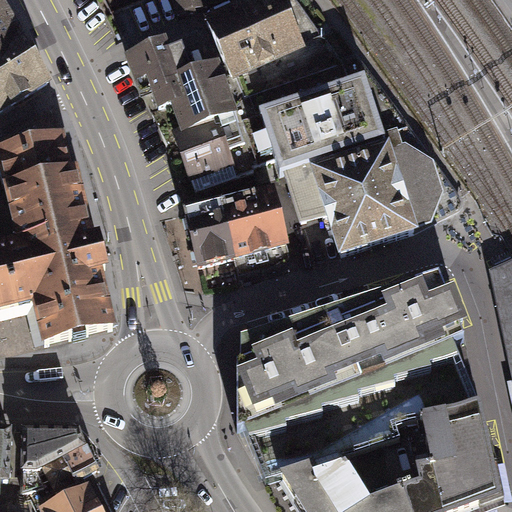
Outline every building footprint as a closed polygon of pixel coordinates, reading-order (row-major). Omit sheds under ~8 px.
[(172,0),(174,17),(192,15),(191,9),(209,7),(208,0),(172,0)] [(281,0),(248,0),(204,19),(230,78),(233,82),(236,81),(244,100),(249,99),(256,113),(259,112),(349,81),(344,67),(322,37),(304,44),(281,0)] [(0,113),(48,83),(0,4),(0,113)] [(164,40),(121,56),(132,86),(143,82),(155,113),(169,108),(177,130),(179,137),(238,115),(225,80),(218,62),(189,72),(179,47),(168,51),(164,40)] [(349,81),(259,112),(276,163),(281,176),(283,175),(299,226),(326,218),(338,259),(420,234),(458,215),(462,211),(464,206),(463,201),(460,197),(434,163),(406,146),(403,147),(397,130),(384,135),(365,76),(349,81)] [(171,132),(194,195),(253,174),(252,169),(276,163),(259,112),(256,113),(249,99),(244,100),(236,81),(233,82),(230,78),(225,80),(238,115),(179,137),(177,130),(171,132)] [(0,188),(11,239),(0,242),(0,313),(29,307),(40,348),(114,329),(76,167),(72,168),(63,133),(0,148),(0,188)] [(274,188),(220,202),(235,261),(239,276),(286,265),(291,256),(274,188)] [(220,202),(182,211),(197,270),(235,261),(220,202)] [(511,372),(511,262),(490,273),(511,372)] [(427,291),(238,371),(237,435),(244,432),(265,486),(283,480),(340,462),(399,443),(396,430),(408,426),(480,411),(453,348),(463,343),(441,285),(427,291)] [(302,511),(472,511),(498,503),(488,454),(480,411),(408,426),(420,490),(368,510),(340,462),(283,480),(302,511)] [(76,435),(23,433),(23,472),(36,472),(42,469),(54,493),(96,471),(85,447),(83,448),(76,435)] [(0,484),(8,485),(10,435),(0,434),(0,484)] [(101,511),(90,489),(42,511),(101,511)]
